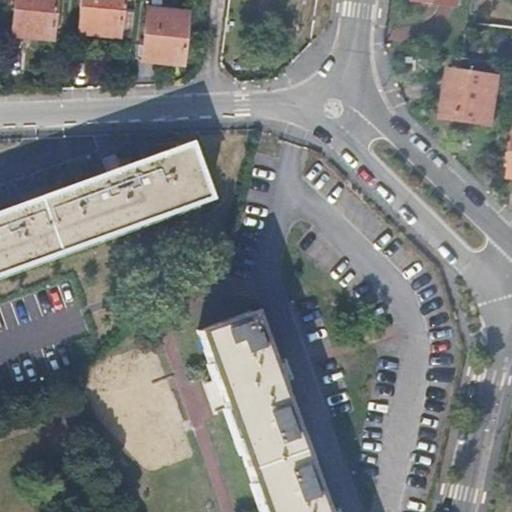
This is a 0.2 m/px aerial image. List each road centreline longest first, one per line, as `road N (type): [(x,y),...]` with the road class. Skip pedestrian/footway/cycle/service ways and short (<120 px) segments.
road 1 (residential): [(511,248),(416,146),(336,110)]
road 2 (residential): [(336,110),(396,199),(478,274)]
road 3 (unclassified): [(203,106),(0,121)]
road 4 (unclassified): [(506,339),(464,511)]
road 5 (unclassified): [(336,110),(203,106)]
